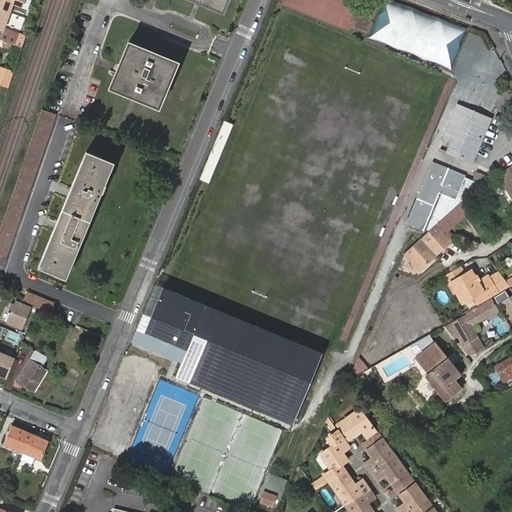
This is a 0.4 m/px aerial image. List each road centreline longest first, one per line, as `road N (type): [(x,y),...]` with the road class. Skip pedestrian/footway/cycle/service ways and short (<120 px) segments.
road 1 (residential): [(237,55),(124,321)]
road 2 (residential): [(60,128),(14,277),(124,321)]
